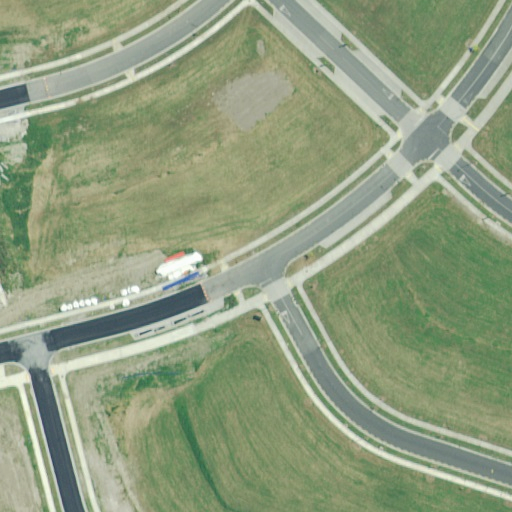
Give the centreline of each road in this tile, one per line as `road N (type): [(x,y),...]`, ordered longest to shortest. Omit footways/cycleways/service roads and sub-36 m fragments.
road 1 (residential): [(511,474),(385,432),(356,414),(334,390),(265,266)]
road 2 (residential): [(265,266),(194,298),(31,349)]
road 3 (residential): [(0,100),(104,69),(212,0)]
road 4 (residential): [(427,140),(265,266)]
road 5 (residential): [(281,0),(427,140)]
road 6 (residential): [(74,511),(31,349)]
road 7 (residential): [(511,27),(427,140)]
